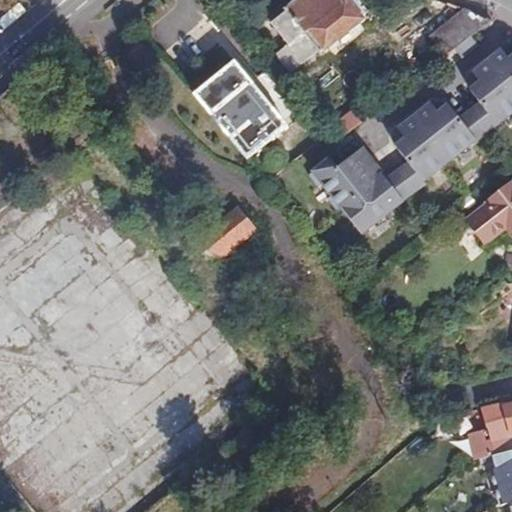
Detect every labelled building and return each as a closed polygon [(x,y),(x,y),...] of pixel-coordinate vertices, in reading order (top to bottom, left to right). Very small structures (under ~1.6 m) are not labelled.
[(364,16),(350,0),(295,0),(284,10),(285,12),(270,24),(285,44),(273,54),(289,74),(317,52),(319,54),(364,16)] [(490,22),(468,13),(438,38),(450,54),(490,22)] [(477,47),(470,38),(453,51),(460,60),(477,47)] [(478,136),(511,105),(511,51),(509,53),(502,44),(473,68),(481,77),(471,85),(482,98),(461,115),(449,101),(440,109),(432,99),(400,126),(408,136),(397,144),(411,160),(390,178),(365,147),(340,167),(333,158),(312,175),(322,187),(325,184),(335,195),(331,198),(342,211),(346,208),(366,233),(408,199),(407,199),(428,180),(426,178),(478,135),(478,136)] [(232,60),(191,93),(214,120),(217,118),(226,129),(223,131),(246,158),(286,125),(268,103),(255,113),(250,107),(258,99),(251,91),(242,97),(236,90),(249,80),(232,60)] [(255,113),(268,103),(249,80),(236,90),(242,97),(251,91),(258,99),(250,107),(255,113)] [(511,188),(509,185),(483,205),(485,209),(465,225),(485,250),(505,235),(511,243),(511,188)] [(257,231),(238,206),(195,241),(215,265),(257,231)] [(478,400),(476,382),(450,384),(452,403),(478,400)] [(511,400),(482,405),(485,431),(511,426),(511,400)] [(511,447),(495,451),(497,464),(488,466),(497,506),(510,502),(511,501),(511,447)]
